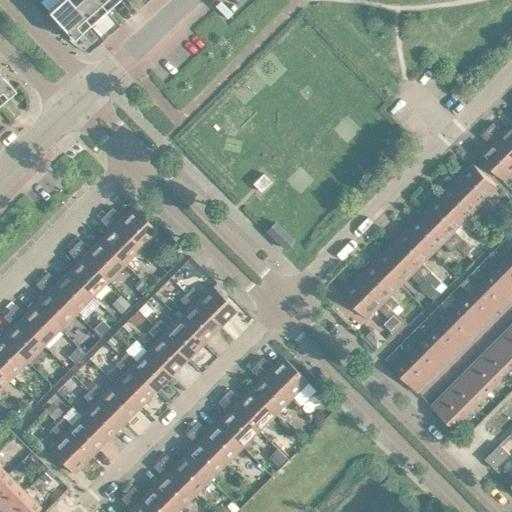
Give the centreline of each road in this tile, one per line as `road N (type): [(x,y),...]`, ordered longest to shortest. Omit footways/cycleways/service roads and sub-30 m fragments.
road 1 (residential): [(280,281),(511,48)]
road 2 (residential): [(507,511),(280,281)]
road 3 (residential): [(260,301),(473,511)]
road 4 (residential): [(51,511),(260,301)]
road 5 (residential): [(119,157),(260,301)]
road 6 (residential): [(280,281),(142,137)]
road 7 (residential): [(0,275),(119,157)]
